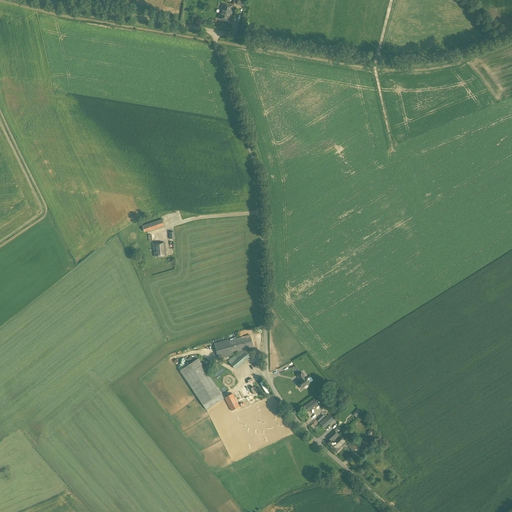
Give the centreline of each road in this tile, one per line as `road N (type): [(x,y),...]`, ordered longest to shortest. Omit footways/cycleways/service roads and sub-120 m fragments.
road 1 (unclassified): [(393,511),(298,424),(269,382),(261,184),(216,29)]
road 2 (unclassified): [(216,29),(406,59),(458,53),(511,31)]
road 3 (unclassified): [(216,29),(26,0)]
